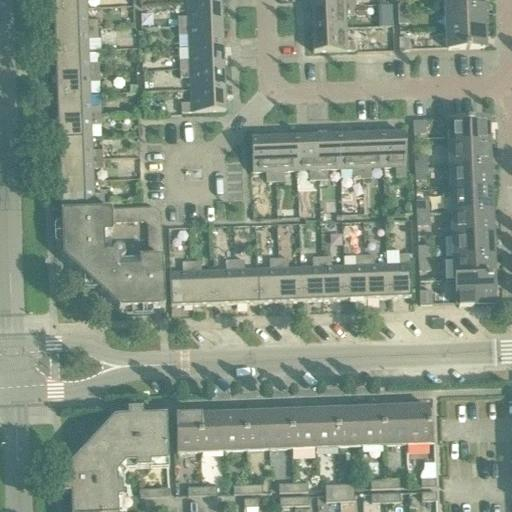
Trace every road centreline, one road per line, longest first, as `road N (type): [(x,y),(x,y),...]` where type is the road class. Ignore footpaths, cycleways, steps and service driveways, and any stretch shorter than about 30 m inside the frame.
road 1 (tertiary): [(137,367),(511,353)]
road 2 (residential): [(272,90),(511,90)]
road 3 (tertiary): [(14,345),(6,109)]
road 4 (tertiary): [(14,397),(97,385),(137,367)]
road 5 (tertiary): [(137,367),(52,345),(14,345)]
road 6 (residential): [(212,153),(173,153),(174,196),(215,196)]
